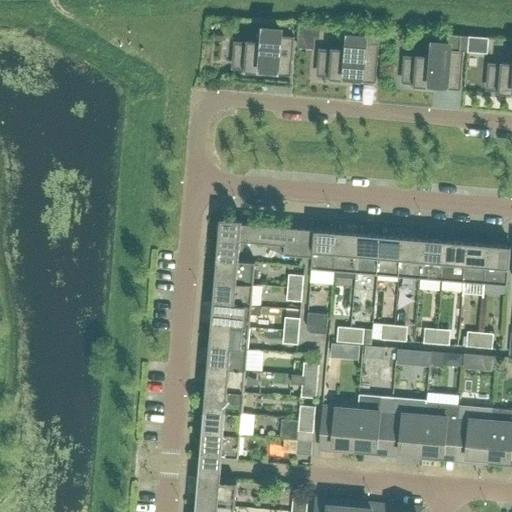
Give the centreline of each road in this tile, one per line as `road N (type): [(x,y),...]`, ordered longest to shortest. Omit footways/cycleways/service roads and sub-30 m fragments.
road 1 (residential): [(192,181),(199,97),(511,124)]
road 2 (residential): [(192,181),(165,511)]
road 3 (residential): [(511,206),(192,181)]
road 4 (residential): [(430,484),(301,473)]
